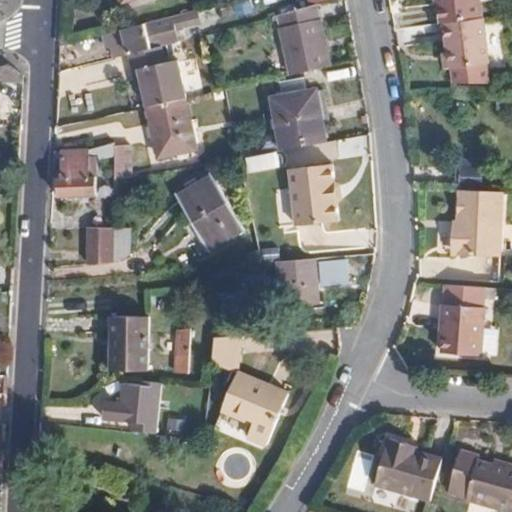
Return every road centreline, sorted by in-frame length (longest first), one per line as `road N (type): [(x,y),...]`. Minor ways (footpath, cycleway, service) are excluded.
road 1 (residential): [(38,34),(15,511)]
road 2 (residential): [(367,0),(397,250),(387,311),(362,371)]
road 3 (residential): [(362,371),(286,511)]
road 4 (residential): [(362,371),(415,400),(511,403)]
